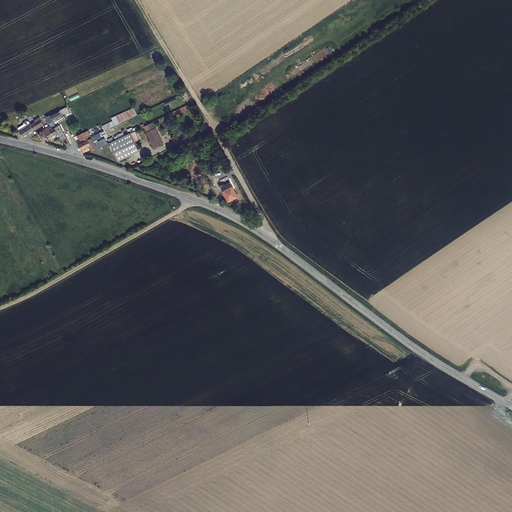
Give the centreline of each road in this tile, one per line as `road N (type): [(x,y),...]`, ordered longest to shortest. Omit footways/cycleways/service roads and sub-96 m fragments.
road 1 (residential): [(0,140),(213,207),(313,272)]
road 2 (track): [(140,0),(264,223),(264,236)]
road 3 (unclassified): [(313,272),(423,354),(511,407)]
road 4 (track): [(0,307),(194,200)]
